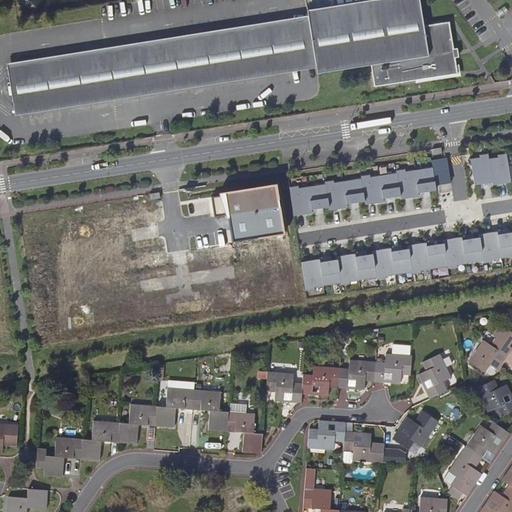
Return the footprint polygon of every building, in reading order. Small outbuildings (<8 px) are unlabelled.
[(308,19),(11,66),(18,112),(316,64),(317,74),(371,65),(374,87),(457,74),(455,58),(453,49),(449,22),(423,26),(419,0),(370,0),(307,10),(308,19)] [(492,185),(511,182),(507,153),(498,155),(498,157),(489,158),(488,153),(479,155),(480,157),(470,158),(474,185),(492,182),(492,185)] [(432,167),(435,185),(451,183),(447,158),(431,160),(432,167)] [(435,185),(432,167),(405,171),(405,169),(396,170),(396,173),(370,177),(370,175),(361,176),(361,178),(334,182),(333,180),(315,183),(315,185),(298,188),(298,186),(290,187),(294,215),(312,213),(312,210),(329,207),(329,210),(347,207),(347,204),(365,201),(365,204),(384,202),(383,198),(400,196),(400,199),(419,196),(418,193),(436,190),(435,185)] [(276,186),(211,197),(214,217),(227,215),(232,242),(284,234),(276,186)] [(492,260),(511,256),(511,231),(498,234),(497,232),(479,234),(479,237),(462,240),(461,237),(443,240),(443,243),(426,246),(425,243),(408,245),(408,249),(391,252),(391,248),(372,251),(373,254),(356,257),(355,254),(337,257),(337,260),(320,262),(320,259),(301,262),(306,290),(314,289),(314,287),(340,283),(341,285),(350,284),(349,282),(376,277),(377,279),(386,278),(385,276),(412,272),(412,274),(421,273),(421,270),(447,266),(447,269),(457,267),(457,265),(483,261),(483,263),(492,262),(492,260)] [(201,297),(177,300),(179,316),(203,313),(201,297)] [(501,353),(509,357),(511,351),(511,347),(510,347),(511,343),(511,333),(499,326),(492,336),(497,339),(492,346),(484,341),(471,364),(489,374),(493,367),(500,371),(505,364),(498,359),(501,353)] [(411,375),(413,354),(409,354),(410,346),(393,345),(392,352),(387,352),(386,362),(376,361),(375,381),(384,382),(385,380),(393,381),(392,382),(401,383),(402,374),(411,375)] [(505,364),(509,357),(501,353),(498,359),(505,364)] [(429,399),(447,390),(443,382),(452,378),(440,354),(422,363),(426,371),(418,375),(422,384),(430,380),(433,386),(425,390),(429,399)] [(375,381),(376,361),(350,359),(349,369),(340,368),(339,388),(348,388),(348,386),(356,387),(355,389),(365,390),(366,380),(375,381)] [(339,388),(340,368),(314,366),(314,375),(304,374),(303,383),(303,393),(313,394),(314,386),(321,386),(321,395),(329,396),(329,387),(339,388)] [(302,403),(303,393),(303,383),(294,382),(294,373),(268,371),(267,391),(276,392),(275,400),(285,401),(285,393),(292,394),(291,402),(302,403)] [(195,389),(195,383),(169,380),(168,387),(195,389)] [(495,380),(477,388),(488,412),(497,408),(501,416),(511,410),(511,399),(506,403),(503,396),(511,392),(507,384),(499,388),(495,380)] [(193,409),(195,389),(168,387),(166,407),(158,406),(156,426),(173,427),(175,408),(193,409)] [(228,422),(229,411),(221,411),(222,391),(195,389),(193,409),(211,410),(210,429),(227,431),(228,422)] [(156,426),(158,406),(131,404),(129,424),(120,423),(119,443),(137,444),(139,424),(156,426)] [(262,453),(263,433),(255,433),(257,414),(229,411),(228,422),(227,431),(245,432),(244,452),(262,453)] [(408,418),(402,425),(410,431),(406,436),(399,431),(395,435),(393,439),(409,450),(414,443),(421,448),(439,422),(423,412),(415,423),(408,418)] [(119,443),(120,423),(94,421),(92,441),(83,440),(82,459),(101,460),(102,441),(119,443)] [(346,423),(336,422),(335,430),(328,430),(329,421),(321,421),(320,429),(309,428),(309,437),(308,448),(335,450),(336,442),(345,442),(345,431),(346,423)] [(490,463),(510,433),(494,422),(489,430),(482,425),(467,447),(483,458),(490,463)] [(0,452),(3,453),(4,445),(17,446),(19,426),(0,424),(0,452)] [(383,463),(385,443),(371,442),(372,433),(363,433),(363,435),(356,434),(356,432),(352,432),(345,431),(345,442),(343,463),(352,464),(353,460),(383,463)] [(82,459),(83,440),(57,438),(55,458),(47,457),(47,449),(38,449),(37,468),(46,468),(45,476),(63,477),(65,458),(82,459)] [(467,496),(482,474),(475,469),(483,458),(467,447),(444,479),(453,486),(463,493),(467,496)] [(332,490),(313,489),(315,469),(306,468),(305,488),(304,507),(322,509),(321,511),(339,511),(339,510),(331,509),(332,490)] [(511,473),(508,471),(502,479),(509,484),(511,486),(511,473)] [(511,511),(511,486),(509,484),(501,496),(494,491),(489,499),(496,504),(492,509),(485,504),(479,511),(511,511)] [(459,500),(463,493),(453,486),(448,492),(459,500)] [(48,491),(29,489),(28,498),(9,496),(7,511),(27,511),(27,507),(47,508),(48,491)] [(446,511),(448,499),(421,497),(419,511),(446,511)]
